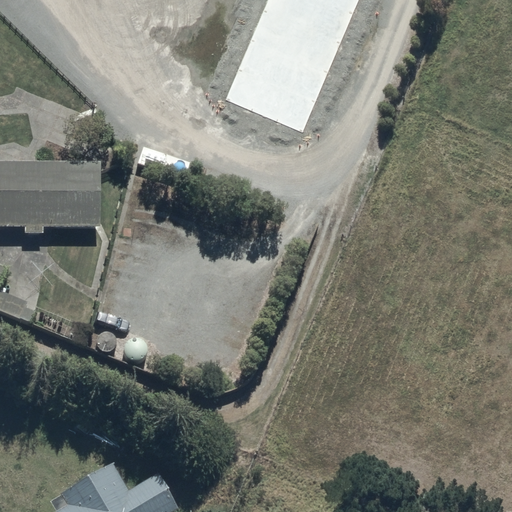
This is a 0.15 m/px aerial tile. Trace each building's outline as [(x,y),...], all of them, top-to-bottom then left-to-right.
[(366,0),(301,0),(270,79),(326,101),(366,0)] [(391,36),(372,28),(360,57),(379,64),(391,36)] [(260,183),(245,178),(255,150),(215,136),(198,185),(220,193),(253,203),(260,183)] [(0,171),(0,235),(25,236),(25,239),(42,240),(43,235),(97,237),(99,175),(0,171)] [(0,296),(8,277),(0,273),(0,317),(31,330),(38,314),(0,297),(0,296)]
